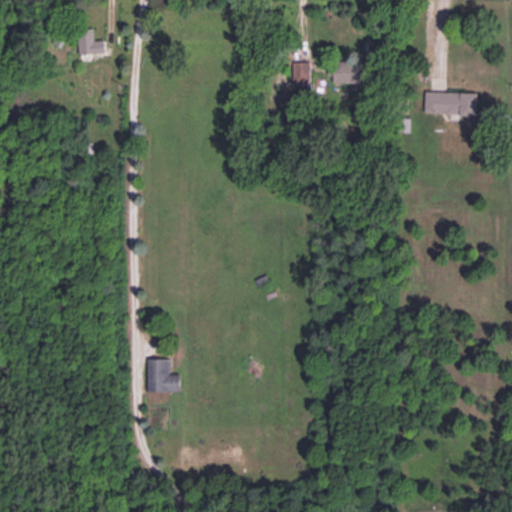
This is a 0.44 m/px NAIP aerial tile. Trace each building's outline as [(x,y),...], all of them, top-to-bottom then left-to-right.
[(78,53),(104,53),(104,39),(93,39),(93,29),(77,30),(78,53)] [(364,82),(363,60),(333,61),(333,82),(364,82)] [(301,79),(309,80),(310,62),(292,61),(291,86),(301,87),(301,79)] [(477,92),(425,91),(424,113),(435,113),(435,118),(460,119),(460,115),(476,115),(477,92)] [(168,358),(146,358),(146,391),(180,390),(180,373),(168,373),(168,358)]
